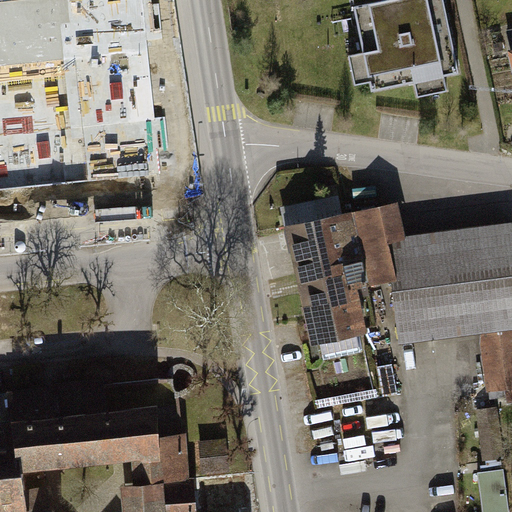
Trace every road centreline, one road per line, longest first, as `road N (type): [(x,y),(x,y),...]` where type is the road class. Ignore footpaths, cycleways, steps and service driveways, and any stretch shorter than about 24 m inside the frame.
road 1 (unknown): [(152,262),(122,107),(112,82),(81,75),(29,83),(16,108),(28,275)]
road 2 (residential): [(228,144),(511,171)]
road 3 (secondary): [(284,511),(243,251)]
road 4 (residential): [(0,358),(121,346),(152,262)]
road 5 (tertiary): [(152,262),(0,278)]
road 6 (secondary): [(228,144),(208,0)]
